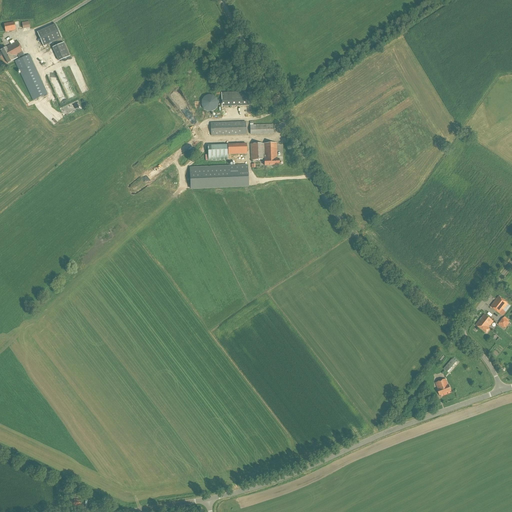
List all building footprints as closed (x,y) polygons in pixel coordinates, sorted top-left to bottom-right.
[(5,32),(15,30),(14,22),(4,24),(5,32)] [(43,46),(45,45),(62,38),(55,24),(37,32),(43,46)] [(24,57),(22,53),(23,52),(17,41),(7,47),(0,50),(7,63),(14,60),(18,58),(17,56),(17,55),(19,59),(14,61),(33,101),(47,94),(29,54),(24,57)] [(58,61),(69,56),(64,43),(53,48),(58,61)] [(223,94),(224,107),(249,107),(249,93),(223,94)] [(209,111),(212,111),(213,110),(215,109),(216,108),(217,106),(218,104),(217,102),(217,100),(216,99),(214,97),(212,96),(210,95),(208,95),(206,96),(204,97),(203,99),(202,100),(201,102),(201,104),(202,106),(202,107),(204,109),(205,110),(207,111),(209,111)] [(211,136),(246,135),(246,122),(210,123),(211,136)] [(250,135),(273,134),(273,124),(250,125),(250,135)] [(277,159),(276,143),(250,144),(251,160),(264,160),(264,166),(279,165),(278,159),(277,159)] [(208,160),(227,159),(226,144),(207,145),(208,160)] [(228,154),(247,154),(246,144),(227,144),(228,154)] [(190,189),(248,187),(248,165),(189,168),(190,189)] [(511,300),(511,298),(511,295),(504,289),(501,292),(511,300)] [(502,316),(505,312),(510,306),(508,304),(498,296),(490,307),(502,316)] [(486,334),(489,330),(488,328),(493,322),(484,315),(476,325),(486,334)] [(500,324),(506,330),(511,322),(511,321),(506,317),(500,324)] [(448,373),(453,367),(457,363),(452,359),(443,369),(448,373)] [(448,385),(446,379),(435,383),(437,389),(437,390),(439,396),(451,391),(448,385)]
